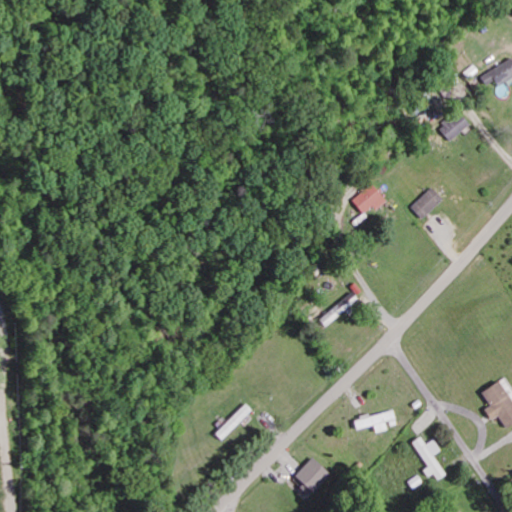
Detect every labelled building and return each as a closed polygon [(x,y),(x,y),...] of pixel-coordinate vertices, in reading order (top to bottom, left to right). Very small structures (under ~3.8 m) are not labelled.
[(488,86),(497,82),(499,87),(511,80),(511,61),(483,76),(488,86)] [(442,128),(451,142),(473,128),(464,114),(442,128)] [(364,216),(374,208),(377,212),(388,204),(375,186),(353,201),(364,216)] [(423,221),(444,201),(433,188),(411,208),(423,221)] [(360,301),(352,293),(319,322),(327,330),(360,301)] [(491,406),(484,411),(491,422),(497,417),(506,430),(511,425),(511,402),(498,382),(482,393),(491,406)] [(215,435),(223,443),(253,412),(246,405),(215,435)] [(375,427),(376,435),(388,432),(386,423),(397,421),(395,412),(354,420),(356,431),(375,427)] [(449,477),(436,457),(443,453),(435,441),(427,446),(422,438),(412,444),(429,469),(425,472),(430,479),(435,476),(440,483),(449,477)] [(311,495),(330,478),(314,460),(294,477),(311,495)]
